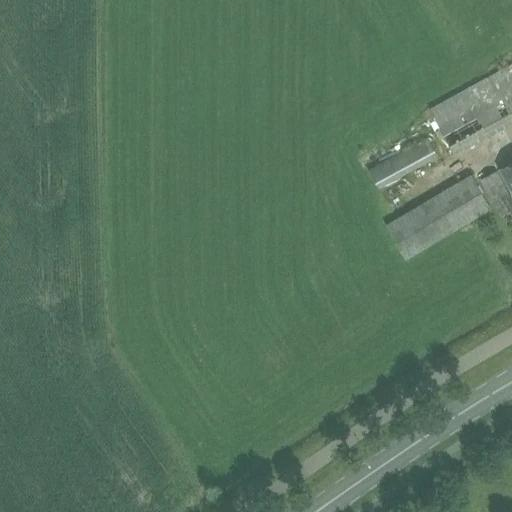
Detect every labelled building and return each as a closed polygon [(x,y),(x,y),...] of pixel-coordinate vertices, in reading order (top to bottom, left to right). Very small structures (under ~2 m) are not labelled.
[(511,65),(470,88),(494,132),(511,122),(511,65)] [(428,136),(369,169),(379,188),(438,155),(428,136)] [(511,163),(502,169),(511,187),(511,163)] [(481,178),(501,215),(511,209),(511,197),(497,170),(481,178)] [(471,172),(385,224),(406,259),(491,208),(471,172)]
